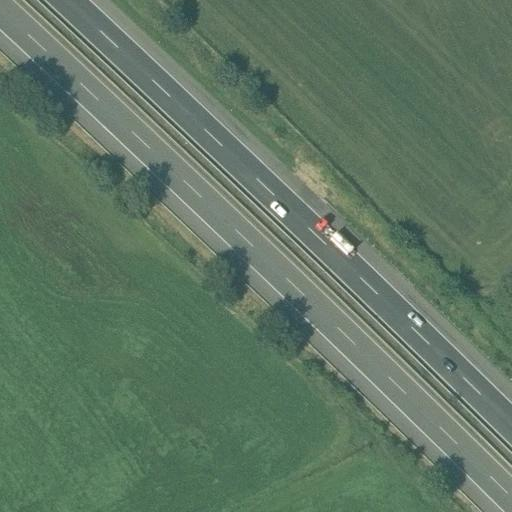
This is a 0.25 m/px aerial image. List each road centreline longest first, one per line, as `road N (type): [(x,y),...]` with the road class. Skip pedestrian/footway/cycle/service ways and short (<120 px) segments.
road 1 (motorway): [(4,0),(511,496)]
road 2 (motorway): [(511,413),(75,0)]
